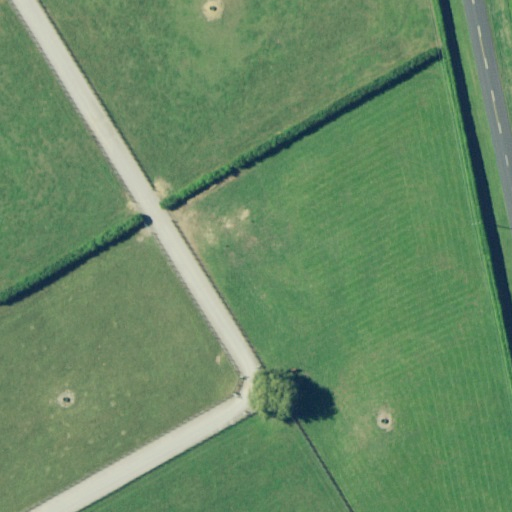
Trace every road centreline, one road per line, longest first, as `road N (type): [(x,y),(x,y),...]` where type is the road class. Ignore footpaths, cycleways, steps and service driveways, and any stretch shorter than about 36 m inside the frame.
road 1 (track): [(46,511),(241,399),(245,377),(16,0)]
road 2 (unclassified): [(475,0),(511,174)]
